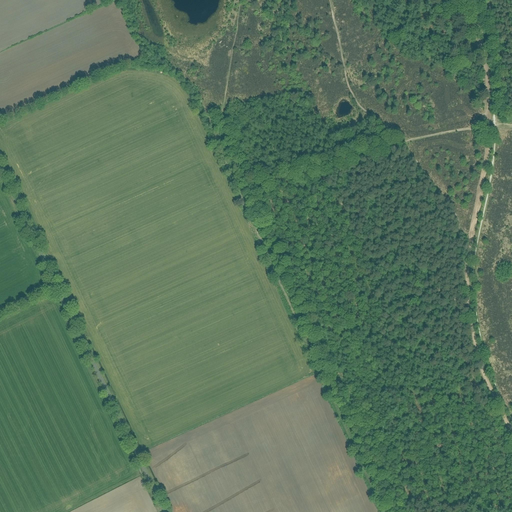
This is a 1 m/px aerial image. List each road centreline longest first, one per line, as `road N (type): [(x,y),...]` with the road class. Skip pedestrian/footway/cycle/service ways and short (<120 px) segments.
road 1 (track): [(511,431),(471,335),(467,257),(489,105),(468,0)]
road 2 (unclassified): [(164,511),(0,167)]
road 3 (track): [(384,511),(239,191)]
road 4 (track): [(217,144),(240,192),(400,142)]
road 5 (track): [(126,0),(127,24),(196,92),(217,144)]
road 6 (track): [(217,144),(241,0)]
